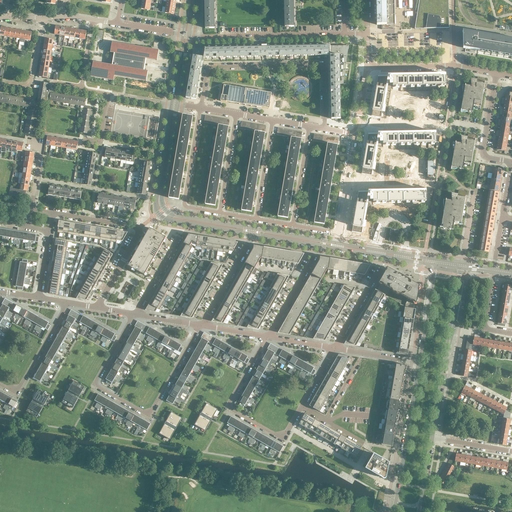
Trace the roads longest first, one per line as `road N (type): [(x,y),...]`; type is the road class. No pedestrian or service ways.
road 1 (residential): [(334,348),(283,439),(228,406),(268,336)]
road 2 (residential): [(200,107),(207,65),(323,65),(324,127)]
road 3 (residential): [(366,32),(186,34)]
road 4 (residential): [(96,307),(138,229),(52,212)]
road 5 (tertiary): [(431,437),(461,265)]
road 6 (residential): [(95,384),(149,418),(199,326)]
road 7 (tertiary): [(419,362),(396,495)]
road 8 (residential): [(0,385),(16,395),(67,303)]
road 9 (tertiary): [(159,187),(162,216),(253,234)]
